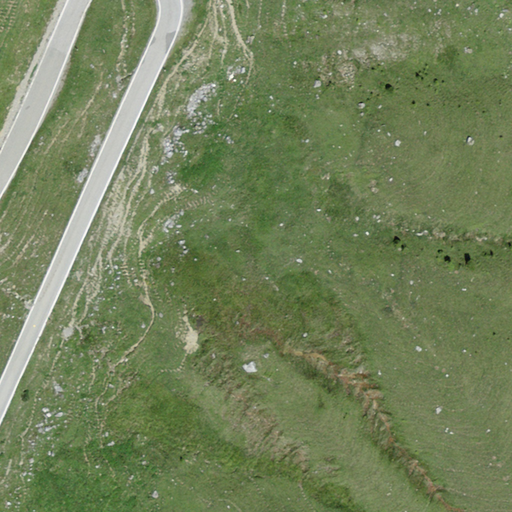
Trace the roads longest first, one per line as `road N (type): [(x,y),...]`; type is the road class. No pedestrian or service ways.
road 1 (tertiary): [(0,401),(163,42),(168,0)]
road 2 (tertiary): [(78,0),(0,174)]
